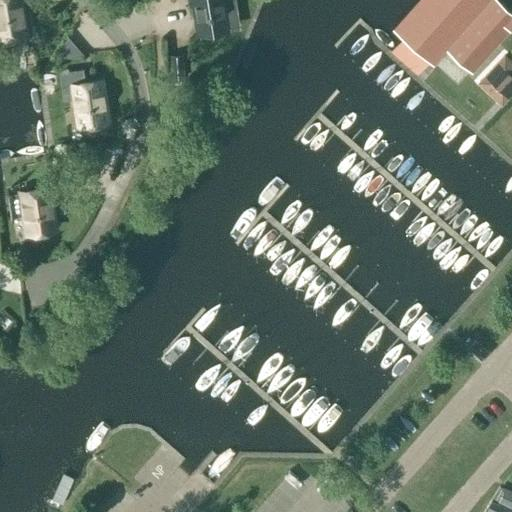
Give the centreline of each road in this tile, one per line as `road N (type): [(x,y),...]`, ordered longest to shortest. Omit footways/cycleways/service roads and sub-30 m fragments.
road 1 (residential): [(21,280),(58,273),(89,241),(141,131),(137,74),(82,0)]
road 2 (residential): [(366,511),(491,369)]
